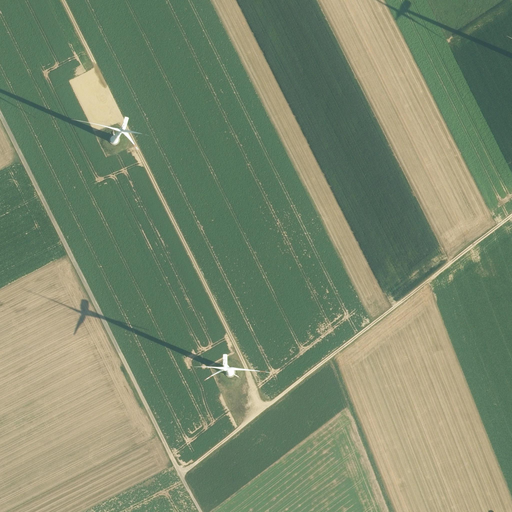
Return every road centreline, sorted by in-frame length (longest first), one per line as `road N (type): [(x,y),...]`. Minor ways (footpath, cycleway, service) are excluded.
road 1 (track): [(511,221),(185,477)]
road 2 (track): [(0,108),(185,477)]
road 3 (track): [(335,358),(395,511)]
